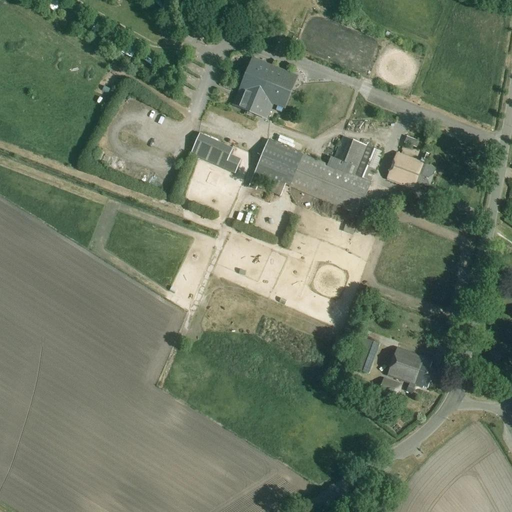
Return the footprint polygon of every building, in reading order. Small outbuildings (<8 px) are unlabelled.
[(276,32),(274,38),(279,40),(282,34),(276,32)] [(127,47),(123,59),(131,62),(135,50),(127,47)] [(151,62),(140,63),(140,74),(152,73),(151,62)] [(289,79),(252,64),(235,106),(266,119),(273,101),(285,106),(292,87),(286,85),(289,79)] [(158,76),(162,86),(168,84),(164,74),(158,76)] [(255,172),(249,188),(256,191),(259,183),(272,188),(270,193),(280,197),(285,185),(290,187),(358,216),(384,154),(344,137),(335,159),(352,166),(349,173),(328,165),(304,155),(303,155),(268,141),(255,172)] [(407,137),(404,143),(417,148),(419,142),(407,137)] [(195,149),(190,163),(236,180),(239,173),(228,169),(231,162),(195,149)] [(424,153),(420,162),(396,153),(386,180),(415,192),(419,183),(428,187),(435,168),(425,164),(427,161),(429,155),(424,153)] [(263,227),(274,228),(275,219),(264,218),(263,227)] [(364,339),(358,354),(374,359),(379,344),(364,339)] [(414,389),(415,386),(424,389),(424,387),(428,388),(434,370),(430,368),(432,362),(397,350),(388,377),(409,384),(407,392),(414,394),(415,390),(414,389)] [(380,390),(379,393),(397,400),(398,396),(402,385),(384,379),(380,390)]
